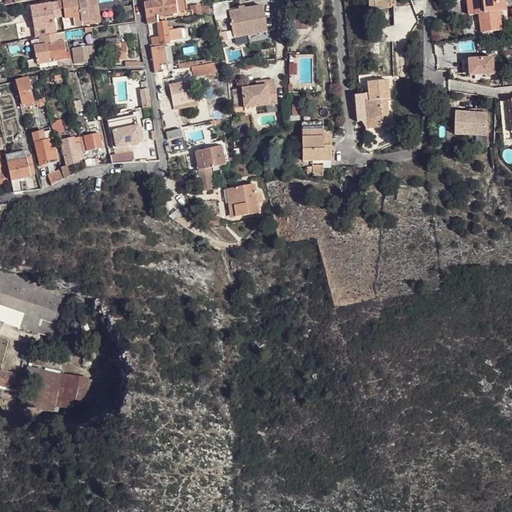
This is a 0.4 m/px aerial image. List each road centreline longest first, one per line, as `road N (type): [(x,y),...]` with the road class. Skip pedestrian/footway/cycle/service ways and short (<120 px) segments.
road 1 (residential): [(140,0),(163,162),(0,198)]
road 2 (residential): [(416,152),(430,83),(430,0)]
